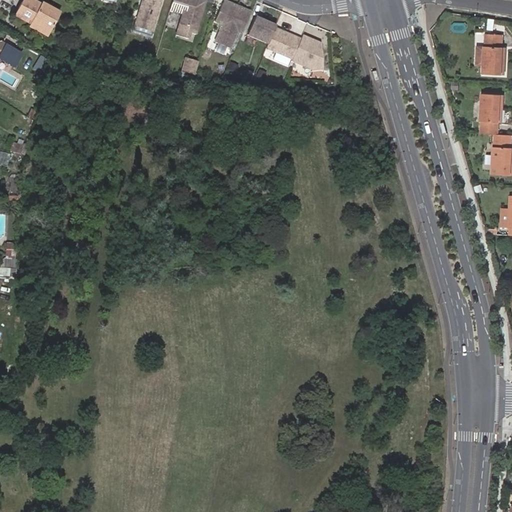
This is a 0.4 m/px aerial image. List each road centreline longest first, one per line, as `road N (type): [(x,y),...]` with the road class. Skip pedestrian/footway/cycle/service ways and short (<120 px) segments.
road 1 (tertiary): [(370,0),(478,392)]
road 2 (tertiary): [(478,392),(486,351),(481,311),(391,0)]
road 3 (tertiary): [(478,392),(458,511)]
road 4 (tertiary): [(478,511),(485,437),(478,392)]
